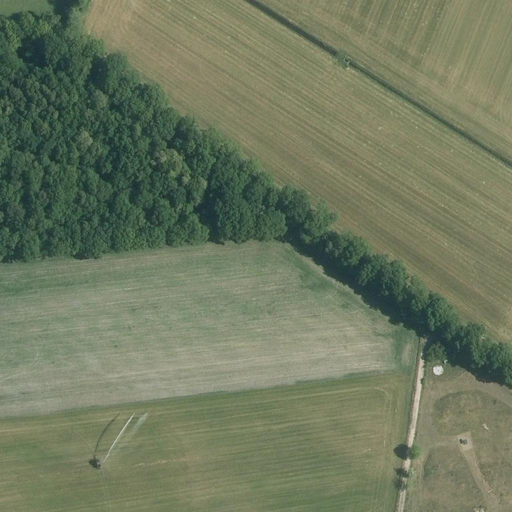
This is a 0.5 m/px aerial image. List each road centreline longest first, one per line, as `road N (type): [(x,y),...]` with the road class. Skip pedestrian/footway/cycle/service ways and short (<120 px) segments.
road 1 (track): [(433,332),(54,48),(0,37)]
road 2 (track): [(398,511),(423,348),(433,332)]
